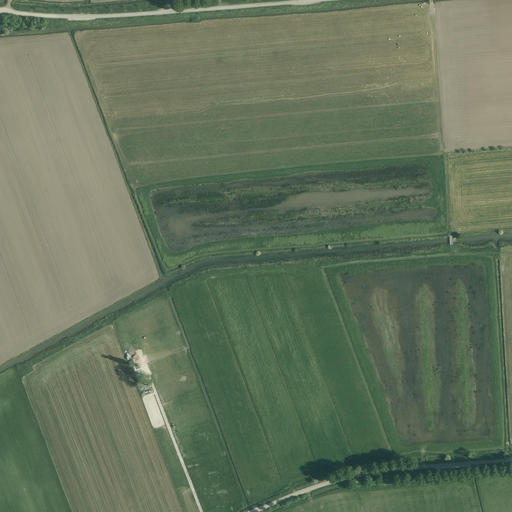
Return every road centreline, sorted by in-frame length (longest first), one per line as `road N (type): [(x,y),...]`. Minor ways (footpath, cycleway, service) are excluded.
road 1 (unclassified): [(320,0),(148,14),(0,9)]
road 2 (unclassified): [(254,511),(366,473),(511,459)]
road 3 (unknown): [(201,511),(140,358)]
